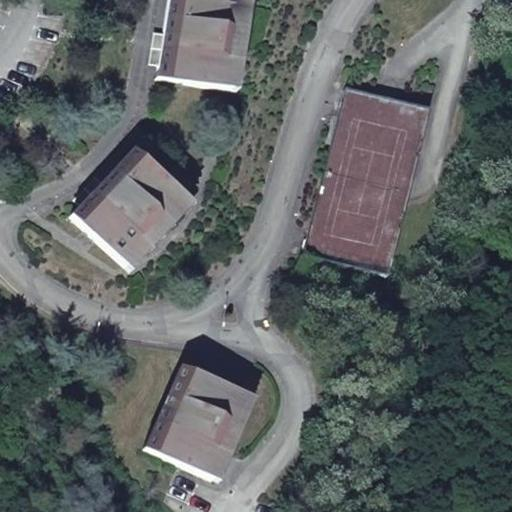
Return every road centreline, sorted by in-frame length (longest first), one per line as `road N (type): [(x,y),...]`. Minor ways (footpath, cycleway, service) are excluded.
road 1 (residential): [(211,316),(261,271),(329,55),(365,0)]
road 2 (residential): [(211,316),(294,380),(296,403),(271,471),(242,511)]
road 3 (residential): [(0,251),(21,284),(77,315),(132,329),(211,316)]
